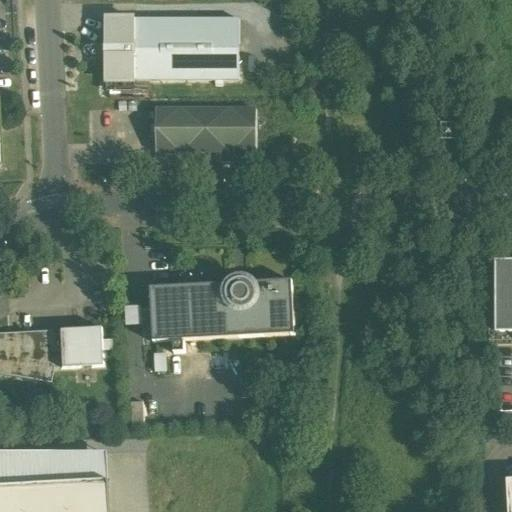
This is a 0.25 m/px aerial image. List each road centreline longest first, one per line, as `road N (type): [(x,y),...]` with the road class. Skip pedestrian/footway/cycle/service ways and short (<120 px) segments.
road 1 (unclassified): [(511,201),(130,200),(56,208)]
road 2 (unclassified): [(56,208),(47,0)]
